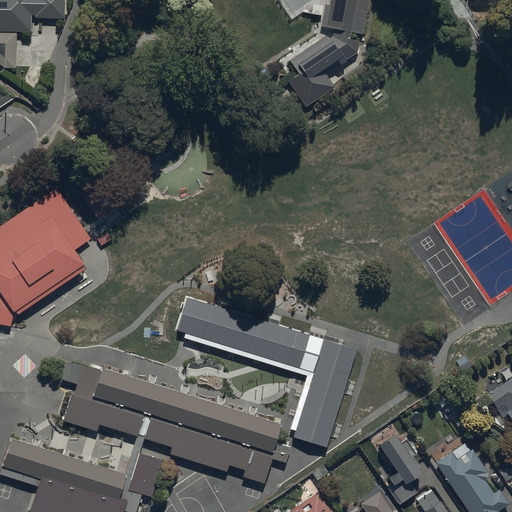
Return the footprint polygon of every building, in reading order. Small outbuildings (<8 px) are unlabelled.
[(0,0),(0,64),(4,67),(15,67),(16,53),(16,31),(31,32),(31,17),(65,18),(64,0),(0,0)] [(268,8),(262,0),(251,0),(262,13),(268,8)] [(345,59),(356,52),(365,0),(328,0),(324,26),(333,27),(332,37),(331,37),(328,33),(288,59),(298,73),(288,80),(305,105),(334,87),(324,72),(345,59)] [(104,177),(81,192),(99,220),(122,205),(104,177)] [(56,188),(0,224),(0,322),(11,325),(15,307),(82,263),(72,248),(89,237),(56,188)] [(415,280),(332,281),(332,275),(316,275),(317,294),(332,294),(332,306),(365,306),(365,311),(381,311),(381,306),(421,305),(421,297),(416,297),(416,291),(450,291),(450,295),(459,295),(458,265),(415,266),(415,280)] [(433,369),(511,315),(511,278),(494,291),(496,295),(459,320),(457,317),(447,323),(450,326),(418,348),(433,369)] [(177,326),(313,368),(293,434),(325,444),(355,347),(187,295),(177,326)] [(141,344),(121,339),(118,347),(139,353),(141,344)] [(242,474),(262,480),(270,457),(285,462),(291,443),(277,439),(283,421),(99,363),(98,366),(87,363),(86,365),(65,358),(60,375),(76,381),(64,417),(95,427),(98,419),(173,443),(170,450),(225,468),(227,461),(244,467),(242,474)] [(511,376),(486,394),(497,409),(502,406),(511,419),(511,376)] [(436,398),(442,407),(452,401),(446,391),(436,398)] [(395,434),(379,445),(399,473),(390,479),(393,482),(387,486),(400,504),(417,493),(410,482),(423,474),(418,466),(420,465),(414,456),(416,454),(406,440),(401,443),(395,434)] [(118,494),(125,471),(10,436),(2,463),(39,475),(29,510),(35,511),(121,511),(126,496),(118,494)] [(321,446),(305,457),(310,465),(326,453),(321,446)] [(163,458),(138,450),(127,487),(152,494),(163,458)] [(435,464),(466,511),(498,511),(508,506),(471,450),(456,460),(451,452),(435,464)] [(323,464),(312,473),(318,480),(329,471),(323,464)] [(424,511),(447,511),(431,489),(416,500),(424,511)] [(396,511),(381,491),(360,505),(365,511),(396,511)] [(329,511),(316,493),(287,511),(329,511)]
